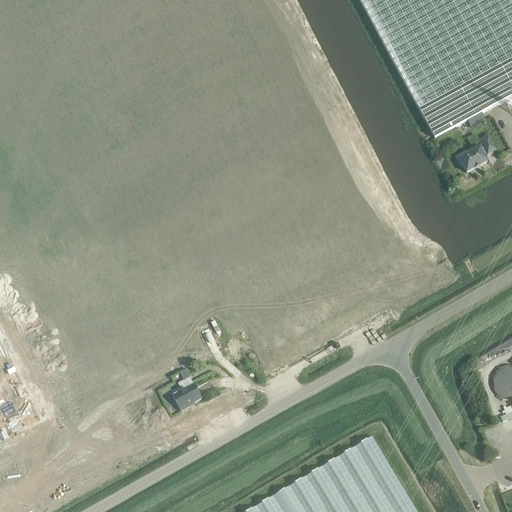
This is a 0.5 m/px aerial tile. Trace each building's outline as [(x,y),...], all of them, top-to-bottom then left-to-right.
[(511,0),(360,0),(436,140),(511,97),(511,0)] [(480,149),(458,160),(466,176),(488,165),(484,157),(486,155),(487,157),(497,152),(489,136),(478,142),(482,149),(480,150),(480,149)] [(511,366),(510,366),(508,367),(505,367),(501,369),(498,371),(495,375),(494,377),(493,381),(492,385),(493,388),(494,392),(495,395),(498,398),(501,400),(505,402),(508,403),(510,403),(511,402),(511,366)] [(172,391),(175,396),(173,397),(181,412),(190,407),(189,406),(202,400),(194,386),(182,392),(179,387),(172,391)] [(429,511),(382,436),(255,511),(429,511)]
